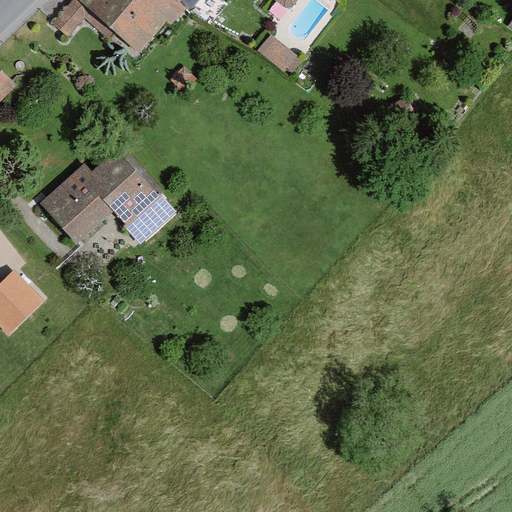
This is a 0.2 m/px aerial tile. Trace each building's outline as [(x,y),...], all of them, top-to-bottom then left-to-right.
[(175,3),(177,0),(80,0),(139,51),(178,5),(175,3)] [(264,0),(265,1),(265,0),(274,0),(284,8),(293,7),(298,0),(264,0)] [(273,33),(260,48),(284,68),(297,52),(273,33)] [(0,103),(17,87),(0,68),(0,103)] [(85,165),(43,204),(78,241),(115,208),(128,222),(162,191),(122,148),(93,174),(85,165)] [(0,284),(0,327),(8,336),(42,303),(12,273),(0,284)]
